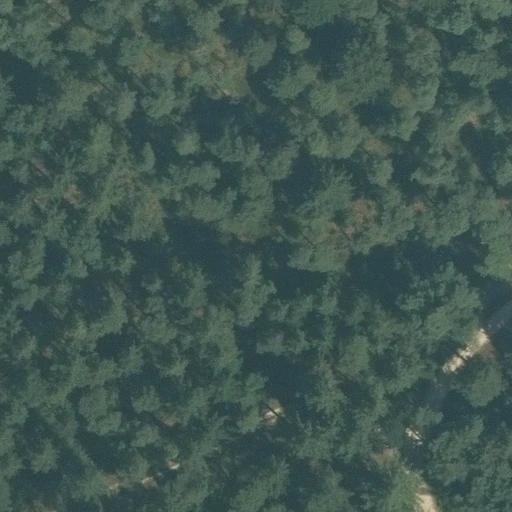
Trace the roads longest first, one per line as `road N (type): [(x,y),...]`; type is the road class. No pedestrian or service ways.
road 1 (track): [(285,426),(106,88),(70,70),(0,68)]
road 2 (track): [(70,511),(271,429),(297,424),(388,443)]
